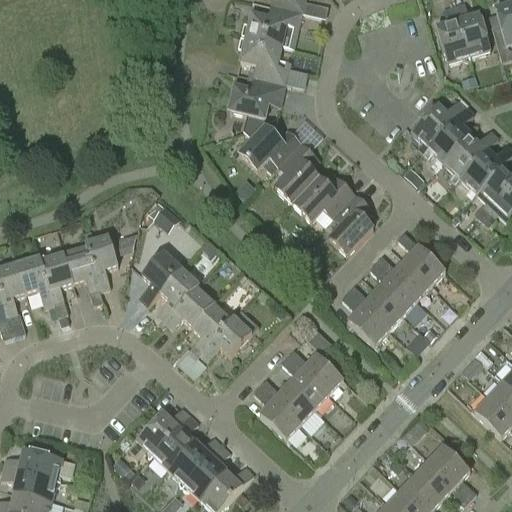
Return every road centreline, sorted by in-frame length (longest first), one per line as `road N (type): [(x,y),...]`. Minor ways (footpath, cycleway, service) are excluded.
road 1 (unclassified): [(310,505),(509,292)]
road 2 (residential): [(383,0),(345,20),(324,115),(412,205)]
road 3 (residential): [(3,403),(19,362),(97,335),(129,344),(150,363)]
road 4 (residential): [(150,363),(92,423),(3,403)]
road 5 (residential): [(213,417),(310,505)]
road 6 (residential): [(412,205),(509,292)]
road 7 (residential): [(323,298),(412,205)]
